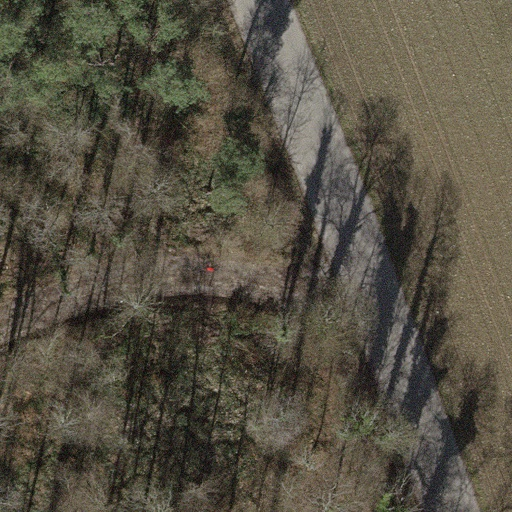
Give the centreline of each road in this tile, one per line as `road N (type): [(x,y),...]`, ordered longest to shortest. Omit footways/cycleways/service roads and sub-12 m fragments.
road 1 (track): [(265,0),(452,511)]
road 2 (track): [(0,326),(124,278),(219,268),(375,297)]
